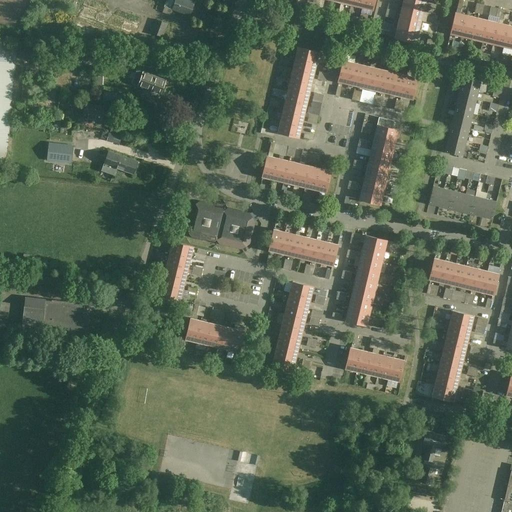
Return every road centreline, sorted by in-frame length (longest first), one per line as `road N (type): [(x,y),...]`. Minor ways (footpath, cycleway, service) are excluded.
road 1 (residential): [(113,345),(180,158),(197,152)]
road 2 (residential): [(269,269),(212,256),(201,297),(259,314)]
road 3 (residential): [(197,152),(206,173),(228,189),(334,216)]
road 4 (residential): [(197,152),(201,117),(242,0)]
road 5 (residential): [(349,219),(502,245)]
road 6 (residential): [(405,401),(481,415),(497,351)]
road 7 (residential): [(408,341),(325,322),(333,286)]
